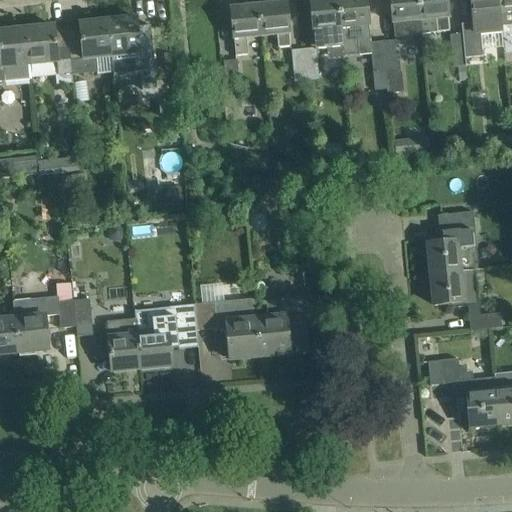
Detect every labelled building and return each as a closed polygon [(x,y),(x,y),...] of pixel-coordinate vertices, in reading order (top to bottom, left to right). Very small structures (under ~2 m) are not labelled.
[(341,43),(337,0),(327,0),(310,2),(315,51),(327,49),(328,60),(343,59),(341,43)] [(370,47),(370,40),(365,0),(337,0),(341,43),(356,41),(358,58),(370,57),(371,56),(370,47)] [(420,35),(417,0),(389,0),(394,37),(420,35)] [(446,0),(417,0),(420,35),(449,32),(446,0)] [(499,13),(497,0),(470,0),(473,26),(461,27),(462,36),(464,59),(476,58),(481,57),(479,36),(501,34),(499,13)] [(511,0),(497,0),(499,13),(511,12),(511,0)] [(257,7),(262,55),(291,52),(286,4),(257,7)] [(262,55),(257,7),(230,10),(235,57),(262,55)] [(111,58),(110,58),(111,69),(154,65),(150,26),(137,28),(136,19),(107,22),(111,58)] [(111,58),(107,22),(79,25),(80,34),(67,35),(71,74),(72,77),(98,74),(96,60),(110,58),(111,58)] [(55,36),(54,27),(40,28),(39,25),(24,27),(25,30),(29,67),(55,64),(56,76),(71,74),(67,35),(55,36)] [(0,84),(2,84),(0,70),(29,67),(25,30),(0,32),(0,84)] [(464,59),(462,36),(448,37),(451,70),(457,69),(465,68),(464,59)] [(394,44),(382,46),(386,91),(387,99),(401,97),(399,77),(397,77),(394,44)] [(371,56),(370,57),(373,93),(386,91),(382,46),(370,47),(371,56)] [(314,51),(303,52),(306,84),(317,83),(314,51)] [(306,84),(303,52),(289,53),(292,85),(306,84)] [(239,93),(236,61),(223,62),(226,94),(239,93)] [(465,68),(457,69),(458,79),(466,78),(465,68)] [(56,76),(55,76),(56,85),(72,83),(72,77),(71,74),(56,76)] [(175,100),(159,101),(159,116),(175,116),(175,100)] [(243,138),(242,126),(228,127),(228,139),(243,138)] [(502,140),(492,141),(493,150),(503,149),(502,140)] [(0,179),(37,176),(35,160),(0,163),(0,179)] [(69,176),(70,188),(87,187),(86,175),(69,176)] [(171,188),(157,206),(158,214),(181,212),(179,188),(171,188)] [(467,215),(469,215),(471,235),(497,232),(467,213),(467,215)] [(266,224),(265,218),(260,214),(254,215),(250,220),(251,226),(256,230),(262,229),(266,224)] [(431,276),(474,271),(471,235),(469,215),(467,215),(438,218),(441,244),(428,245),(431,276)] [(112,229),(108,233),(109,239),(113,242),(118,242),(122,238),(121,232),(117,229),(112,229)] [(311,272),(306,273),(307,285),(315,285),(319,284),(318,271),(311,272)] [(478,306),(474,271),(431,276),(434,307),(457,304),(457,308),(478,306)] [(58,286),(59,303),(73,302),(71,285),(58,286)] [(267,319),(257,320),(256,321),(259,354),(275,352),(276,356),(307,353),(304,320),(312,320),(310,296),(265,301),(267,319)] [(15,320),(18,354),(48,351),(44,317),(58,316),(60,329),(76,328),(73,303),(59,304),(58,299),(13,303),(15,320)] [(194,306),(197,332),(226,329),(229,361),(243,359),(242,355),(259,354),(256,321),(257,320),(255,300),(194,306)] [(89,301),(73,303),(76,328),(77,338),(93,337),(93,336),(91,321),(91,316),(89,301)] [(135,311),(141,370),(171,367),(169,350),(178,349),(178,347),(196,345),(197,348),(198,348),(197,332),(194,306),(169,308),(169,310),(136,313),(136,311),(135,311)] [(469,311),(470,335),(502,332),(501,318),(481,320),(480,310),(469,311)] [(0,355),(18,354),(15,320),(0,321),(0,355)] [(140,370),(137,336),(93,341),(95,360),(110,358),(111,373),(140,370)] [(432,339),(421,340),(422,354),(433,353),(432,339)] [(439,362),(427,363),(430,387),(450,384),(460,384),(459,373),(457,360),(439,362)] [(460,384),(450,384),(452,401),(466,400),(469,429),(498,426),(494,379),(466,382),(465,372),(459,373),(460,384)] [(511,377),(509,378),(494,379),(498,426),(511,424),(511,377)]
